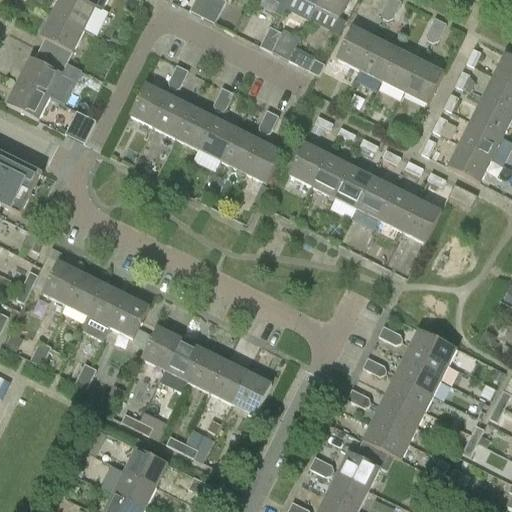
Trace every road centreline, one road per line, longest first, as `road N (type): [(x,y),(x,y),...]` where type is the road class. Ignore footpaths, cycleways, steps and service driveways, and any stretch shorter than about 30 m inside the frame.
road 1 (residential): [(333,338),(86,215),(77,186),(87,167)]
road 2 (residential): [(87,167),(161,17),(298,85)]
road 3 (residential): [(250,511),(333,338)]
